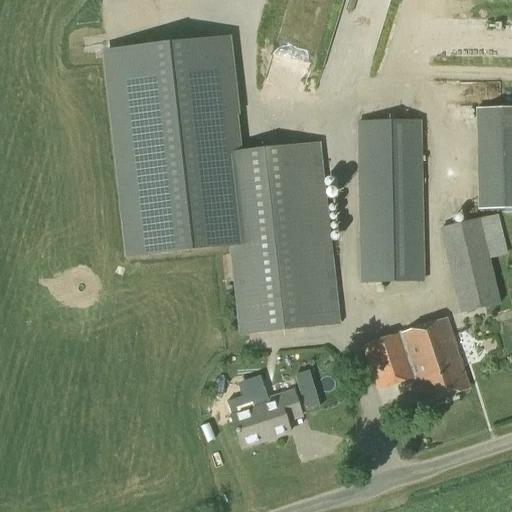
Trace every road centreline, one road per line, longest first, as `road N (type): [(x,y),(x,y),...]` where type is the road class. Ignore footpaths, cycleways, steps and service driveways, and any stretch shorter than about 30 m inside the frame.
road 1 (track): [(257,0),(245,43),(251,117),(333,110),(348,338),(393,479)]
road 2 (unclassified): [(511,441),(292,511)]
road 3 (track): [(417,0),(396,102),(333,110)]
